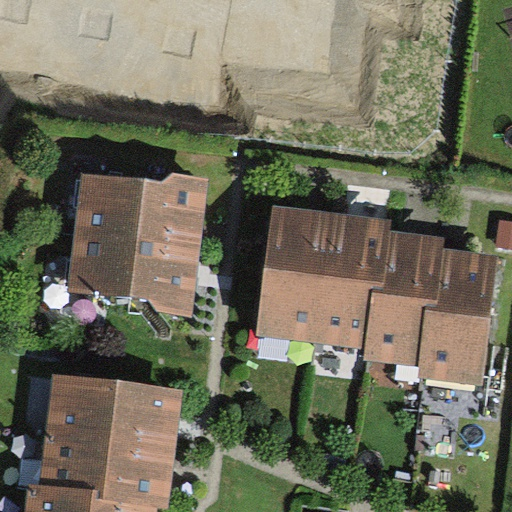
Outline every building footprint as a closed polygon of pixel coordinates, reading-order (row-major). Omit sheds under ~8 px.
[(188,0),(182,44),(334,63),(342,0),(188,0)] [(72,241),(191,251),(195,198),(76,188),(72,241)] [(258,335),(311,343),(328,232),(275,223),(258,335)] [(381,239),(328,232),(311,343),(363,351),(381,239)] [(191,251),(72,241),(67,293),(187,303),(191,251)] [(437,258),(380,249),(363,360),(420,369),(436,264),(437,258)] [(490,272),(436,264),(420,369),(419,376),(472,383),(490,272)] [(41,439),(164,450),(169,401),(45,389),(41,439)] [(164,450),(41,439),(35,498),(147,509),(159,510),(164,450)] [(23,497),(21,511),(147,511),(147,509),(35,498),(23,497)]
